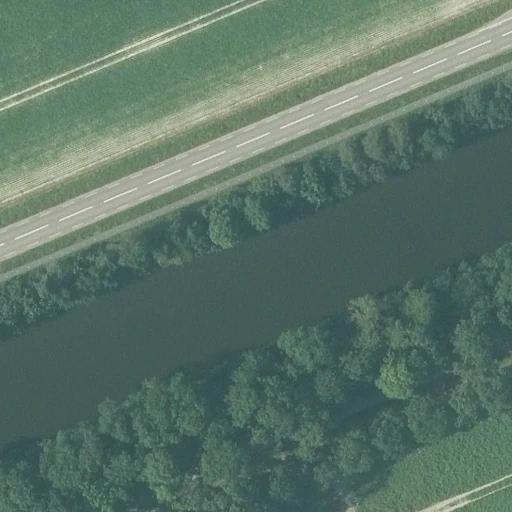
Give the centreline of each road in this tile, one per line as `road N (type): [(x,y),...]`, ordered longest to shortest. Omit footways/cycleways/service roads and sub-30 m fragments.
road 1 (primary): [(0,247),(511,33)]
road 2 (unclassified): [(82,511),(511,333)]
